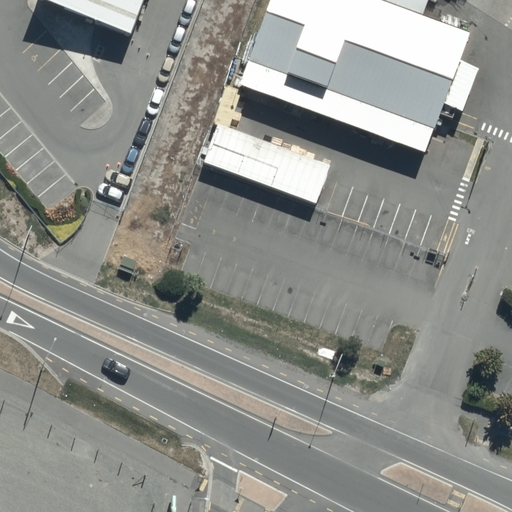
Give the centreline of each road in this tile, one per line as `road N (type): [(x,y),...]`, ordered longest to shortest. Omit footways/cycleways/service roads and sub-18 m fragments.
road 1 (tertiary): [(0,263),(511,495)]
road 2 (tertiary): [(212,415),(0,312)]
road 3 (tertiary): [(366,493),(212,415)]
